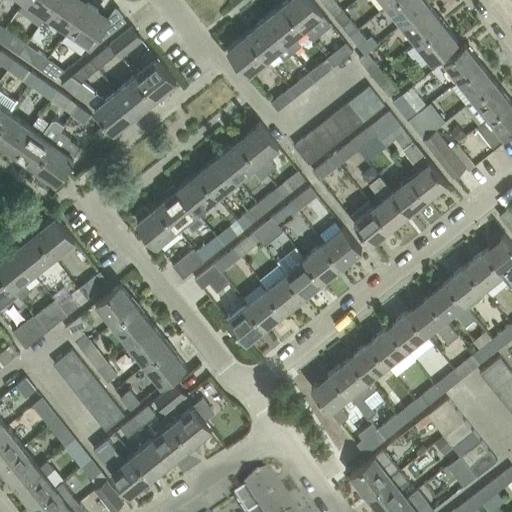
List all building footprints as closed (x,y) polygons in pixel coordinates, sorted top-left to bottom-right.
[(29,0),(48,13),(56,0),(29,0)] [(86,0),(56,0),(48,13),(69,27),(87,0),(86,0)] [(116,6),(115,5),(108,15),(87,0),(69,27),(91,42),(94,45),(111,31),(126,19),(116,6)] [(304,27),(323,12),(313,0),(285,0),(284,1),(304,27)] [(391,0),(388,3),(402,22),(428,1),(427,0),(391,0)] [(265,16),(293,51),(302,43),(295,35),(304,27),(284,1),(265,16)] [(402,22),(417,40),(442,19),(428,1),(402,22)] [(349,15),(341,22),(350,34),(358,27),(351,17),(349,15)] [(293,51),(265,16),(247,31),(268,57),(278,49),(285,57),(293,51)] [(432,59),(442,51),(458,39),(442,19),(417,40),(432,59)] [(118,50),(117,51),(120,55),(142,37),(132,25),(111,41),(118,50)] [(15,34),(5,27),(0,34),(0,38),(8,44),(15,34)] [(358,27),(350,34),(358,44),(366,37),(366,36),(358,27)] [(228,46),(249,72),(268,57),(247,31),(228,46)] [(390,41),(386,36),(371,47),(374,52),(382,47),(390,41)] [(346,53),(353,48),(346,40),(335,48),(327,55),(334,63),(342,57),(346,53)] [(450,55),(444,59),(459,78),(480,61),(465,42),(450,55)] [(0,60),(8,67),(15,58),(1,48),(0,49),(0,60)] [(102,49),(91,58),(98,67),(109,58),(102,49)] [(32,61),(41,67),(47,58),(38,52),(37,50),(30,59),(32,61)] [(136,73),(156,97),(176,80),(157,56),(141,69),(136,73)] [(374,57),(365,64),(373,74),(382,68),(374,57)] [(30,82),(36,73),(15,58),(8,67),(30,82)] [(63,69),(57,65),(47,58),(41,67),(50,74),(54,76),(63,69)] [(319,61),(309,69),(316,78),(326,70),(319,61)] [(459,78),(474,97),(496,80),(480,61),(459,78)] [(388,93),(397,86),(382,68),(373,74),(388,93)] [(306,85),(316,78),(309,69),(299,77),(306,85)] [(37,88),(50,97),(57,88),(36,73),(30,82),(38,88),(37,88)] [(102,114),(115,130),(135,113),(116,89),(105,97),(82,80),(73,73),(62,82),(95,105),(102,114)] [(156,97),(136,73),(116,89),(135,113),(156,97)] [(474,97),(489,115),(510,99),(496,80),(474,97)] [(385,101),(370,83),(360,90),(375,109),(385,101)] [(0,124),(10,111),(17,100),(0,88),(0,124)] [(73,113),(80,104),(57,88),(50,97),(64,107),(65,107),(73,113)] [(351,98),(366,117),(375,109),(360,90),(351,98)] [(282,91),(271,100),(278,108),(288,100),(282,91)] [(402,93),(393,99),(408,119),(417,111),(402,93)] [(351,98),(342,105),(356,124),(366,117),(351,98)] [(477,125),(480,129),(492,144),(505,135),(511,128),(511,100),(510,99),(489,115),(477,125)] [(84,121),(90,113),(91,112),(80,104),(73,113),(84,121)] [(347,132),(356,124),(342,105),(332,113),(347,132)] [(378,132),(397,117),(390,107),(370,123),(378,132)] [(0,141),(13,151),(31,125),(10,111),(0,124),(0,141)] [(432,130),(417,111),(408,119),(424,137),(432,130)] [(323,121),(338,139),(347,132),(332,113),(323,121)] [(42,133),(31,125),(13,151),(36,167),(62,129),(61,128),(64,123),(56,118),(53,119),(42,133)] [(267,154),(279,145),(260,120),(239,137),(267,172),(276,165),(267,154)] [(328,147),(338,139),(323,121),(313,128),(328,147)] [(359,147),(377,133),(378,132),(370,123),(352,138),(359,147)] [(102,125),(93,132),(100,141),(109,134),(102,125)] [(457,125),(450,131),(458,139),(464,133),(457,125)] [(436,127),(432,130),(424,137),(439,156),(451,146),(436,127)] [(318,155),(325,149),(328,147),(313,128),(304,136),(318,155)] [(62,129),(36,167),(56,181),(74,155),(81,145),(69,137),(70,135),(62,129)] [(294,143),(309,162),(318,155),(304,136),(294,143)] [(238,177),(253,165),(262,177),(267,172),(239,137),(218,153),(238,177)] [(411,174),(428,195),(447,180),(435,164),(413,137),(402,145),(420,167),(411,174)] [(333,153),(340,162),(359,147),(352,138),(333,153)] [(454,175),(455,173),(465,166),(466,165),(451,146),(439,156),(441,159),(454,175)] [(218,153),(198,169),(218,194),(238,177),(218,153)] [(333,167),(340,162),(333,153),(313,168),(320,177),(333,167)] [(198,169),(178,186),(198,210),(218,194),(198,169)] [(306,177),(299,169),(286,179),(278,185),(285,194),(306,177)] [(369,181),(382,198),(374,204),(390,225),(409,210),(392,189),(380,173),(369,181)] [(428,195),(411,174),(392,189),(409,210),(428,195)] [(167,194),(158,202),(178,226),(185,220),(193,229),(205,219),(198,210),(178,186),(177,187),(174,183),(165,191),(167,194)] [(302,190),(291,199),(299,208),(310,199),(302,190)] [(270,191),(258,201),(265,210),(277,200),(270,191)] [(252,221),(265,210),(258,201),(244,212),(252,221)] [(137,219),(157,243),(178,226),(158,202),(149,209),(148,207),(144,206),(137,212),(137,215),(138,217),(137,219)] [(354,220),(358,225),(371,241),(390,225),(374,204),(354,220)] [(285,205),(273,214),(280,223),(292,214),(285,205)] [(499,213),(511,228),(511,210),(508,206),(499,213)] [(55,254),(75,238),(56,213),(35,230),(55,254)] [(273,214),(266,220),(278,234),(283,230),(279,224),(280,223),(273,214)] [(224,243),(237,233),(230,224),(217,234),(224,243)] [(343,224),(323,240),(342,264),(362,248),(343,224)] [(35,230),(14,246),(34,271),(55,254),(35,230)] [(504,271),(503,271),(511,281),(511,280),(511,241),(504,232),(486,247),(504,271)] [(204,259),(224,243),(217,234),(204,245),(197,250),(204,259)] [(248,234),(234,245),(242,255),(255,244),(248,234)] [(324,278),(342,264),(323,240),(305,255),(324,278)] [(14,246),(0,257),(0,269),(18,293),(21,296),(30,289),(23,279),(34,271),(14,246)] [(188,251),(173,263),(183,276),(204,259),(197,250),(194,246),(188,251)] [(484,286),(503,271),(504,271),(486,247),(466,263),(484,286)] [(226,252),(215,261),(222,271),(223,271),(234,261),(226,252)] [(305,294),(324,278),(305,255),(286,270),(305,294)] [(230,279),(223,271),(222,271),(215,261),(195,277),(202,286),(209,281),(216,290),(230,279)] [(447,278),(465,301),(484,286),(466,263),(447,278)] [(0,307),(18,293),(0,269),(0,307)] [(109,280),(100,269),(84,281),(79,286),(87,296),(88,297),(93,293),(109,280)] [(286,270),(267,285),(286,309),(305,294),(286,270)] [(476,315),(465,302),(465,301),(447,278),(428,293),(446,317),(455,310),(466,323),(476,315)] [(112,322),(138,302),(121,281),(96,301),(108,317),(112,322)] [(267,285),(247,301),(266,325),(286,309),(267,285)] [(436,325),(444,335),(448,340),(458,332),(454,327),(446,317),(428,293),(408,308),(427,332),(436,325)] [(73,294),(60,304),(67,313),(80,303),(80,302),(73,294)] [(228,317),(240,332),(242,335),(246,341),(248,339),(266,325),(247,301),(228,317)] [(138,302),(112,322),(128,342),(154,322),(138,302)] [(54,323),(60,319),(67,313),(60,304),(47,314),(54,323)] [(389,324),(407,347),(427,332),(408,308),(389,324)] [(89,322),(82,313),(65,326),(75,339),(84,331),(81,328),(89,322)] [(26,346),(47,329),(40,320),(19,337),(26,346)] [(511,321),(492,337),(499,345),(511,335),(511,321)] [(145,363),(170,343),(154,322),(128,342),(145,363)] [(369,339),(388,363),(407,347),(389,324),(369,339)] [(473,352),(480,361),(499,345),(492,337),(473,352)] [(369,339),(351,354),(369,378),(388,363),(369,339)] [(0,351),(0,366),(20,351),(12,342),(0,351)] [(162,383),(171,376),(186,363),(170,343),(145,363),(161,383),(162,383)] [(73,347),(54,362),(61,371),(80,356),(73,347)] [(88,354),(98,367),(107,359),(97,347),(88,354)] [(454,367),(461,376),(480,361),(473,352),(454,367)] [(351,354),(332,369),(350,393),(368,416),(375,410),(364,396),(376,386),(369,378),(351,354)] [(480,371),(488,381),(508,365),(501,355),(480,371)] [(80,356),(61,371),(68,380),(87,365),(80,356)] [(117,373),(107,359),(98,367),(108,380),(109,379),(117,373)] [(87,365),(68,380),(76,390),(95,375),(87,365)] [(511,377),(511,369),(508,365),(488,381),(495,391),(511,377)] [(442,391),(461,376),(454,367),(435,382),(442,391)] [(349,415),(338,402),(350,393),(332,369),(312,385),(340,421),(349,415)] [(26,395),(36,387),(26,375),(16,383),(26,395)] [(95,375),(76,390),(83,399),(102,384),(95,375)] [(511,377),(495,391),(502,400),(511,392),(511,377)] [(164,410),(186,393),(176,381),(155,398),(164,410)] [(435,382),(416,398),(422,406),(442,391),(435,382)] [(402,383),(393,391),(400,400),(410,392),(402,383)] [(102,384),(83,399),(91,408),(110,393),(102,384)] [(140,401),(139,400),(129,388),(121,395),(120,395),(131,408),(140,401)] [(511,392),(502,400),(510,410),(511,408),(511,392)] [(110,393),(91,408),(98,418),(117,402),(110,393)] [(204,395),(173,420),(191,443),(212,427),(205,418),(215,410),(204,395)] [(436,422),(457,406),(449,396),(428,412),(433,418),(436,422)] [(392,397),(387,401),(397,413),(403,421),(422,406),(416,398),(401,409),(392,397)] [(117,402),(98,418),(105,427),(124,412),(117,402)] [(155,413),(149,404),(148,403),(135,414),(142,423),(155,413)] [(39,411),(49,424),(53,421),(59,416),(49,404),(39,411)] [(444,432),(465,416),(457,406),(436,422),(444,432)] [(384,437),(403,421),(397,413),(377,428),(384,437)] [(128,435),(142,423),(135,414),(120,425),(128,435)] [(65,444),(75,436),(59,416),(53,421),(49,424),(59,436),(65,444)] [(452,443),(473,427),(465,416),(444,432),(452,443)] [(152,436),(171,459),(191,443),(173,420),(152,436)] [(356,441),(358,443),(365,452),(384,437),(377,428),(371,421),(358,431),(362,436),(356,441)] [(0,429),(0,463),(23,445),(7,424),(0,429)] [(461,453),(481,437),(473,427),(452,443),(460,453),(461,453)] [(445,435),(436,442),(444,453),(453,446),(445,435)] [(81,465),(91,457),(75,436),(65,444),(71,452),(81,465)] [(151,476),(132,452),(125,459),(115,446),(107,436),(94,447),(111,469),(118,477),(130,493),(131,492),(151,476)] [(132,452),(151,476),(171,459),(152,436),(132,452)] [(469,464),(489,448),(481,437),(461,453),(469,464)] [(0,463),(16,484),(39,465),(38,464),(23,445),(0,463)] [(351,472),(350,473),(351,474),(352,473),(368,493),(391,475),(391,474),(400,467),(394,457),(384,446),(366,461),(351,472)] [(477,474),(497,458),(489,448),(469,464),(477,474)] [(91,477),(101,469),(91,457),(81,465),(91,477)] [(56,485),(55,485),(46,473),(53,467),(46,458),(38,464),(39,465),(16,484),(32,504),(56,485)] [(498,489),(511,478),(511,464),(491,480),(498,489)] [(368,493),(382,511),(386,511),(407,496),(407,495),(400,487),(410,479),(400,467),(391,474),(391,475),(368,493)] [(258,511),(284,496),(270,475),(234,498),(243,511),(258,511)] [(111,508),(114,506),(124,498),(113,484),(106,476),(94,486),(111,508)] [(38,511),(63,511),(72,506),(71,505),(79,499),(62,479),(55,485),(56,485),(32,504),(38,511)] [(477,505),(498,489),(491,480),(470,496),(477,505)] [(427,511),(433,508),(425,499),(420,492),(417,487),(407,495),(407,496),(386,511),(427,511)] [(294,511),(284,496),(258,511),(294,511)] [(468,511),(477,505),(470,496),(449,511),(468,511)] [(72,506),(63,511),(88,511),(79,499),(71,505),(72,506)]
